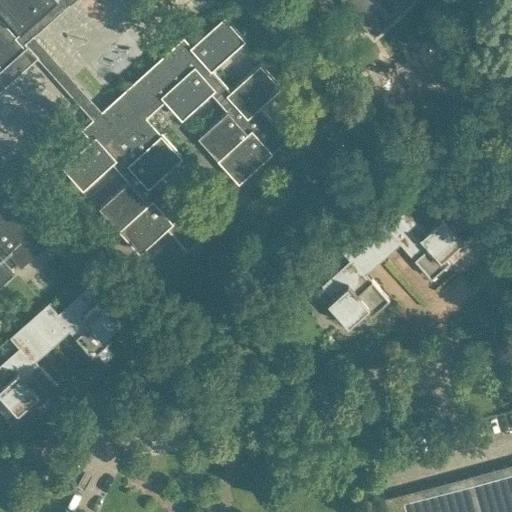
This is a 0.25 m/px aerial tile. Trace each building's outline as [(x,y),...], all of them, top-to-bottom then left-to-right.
[(0,0),(0,7),(21,31),(55,0),(69,0),(0,0)] [(343,0),(374,35),(414,0),(343,0)] [(92,139),(62,166),(83,188),(112,162),(148,203),(120,229),(140,251),(169,225),(169,226),(174,222),(166,214),(174,207),(167,199),(153,183),(182,157),(161,135),(146,118),(166,101),(182,119),(211,92),(228,111),(198,137),(218,159),(238,181),(239,179),(267,154),(267,155),(272,150),(264,141),(268,137),(286,156),(308,136),(291,117),(279,128),(273,121),(258,104),(280,84),(260,62),(231,89),(212,67),(216,64),(245,37),(238,29),(225,14),(223,16),(191,45),(184,37),(109,105),(102,112),(82,129),(92,139)] [(0,284),(15,271),(10,266),(17,261),(21,265),(54,235),(0,174),(0,284)] [(389,224),(380,214),(361,231),(386,260),(387,260),(383,255),(401,239),(408,247),(407,249),(432,277),(450,262),(454,266),(455,265),(446,255),(471,233),(470,232),(462,239),(442,217),(426,231),(406,209),(389,224)] [(386,261),(386,260),(361,231),(341,249),(350,259),(322,284),(333,297),(328,302),(348,324),(346,325),(347,326),(366,310),(375,320),(376,319),(372,314),(390,298),(372,279),(371,280),(364,272),(382,256),(386,261)] [(111,274),(97,259),(88,267),(102,282),(111,274)] [(59,313),(50,302),(49,302),(29,319),(56,348),(56,347),(52,343),(70,327),(77,335),(76,336),(93,356),(111,340),(115,345),(116,345),(107,334),(132,312),(131,311),(123,318),(103,296),(98,300),(87,287),(59,313)] [(55,348),(56,348),(29,319),(10,336),(19,347),(0,363),(0,381),(3,384),(0,386),(0,391),(17,411),(9,418),(10,419),(35,397),(44,408),(46,407),(41,402),(59,386),(42,367),(40,368),(33,360),(51,344),(55,348)] [(511,511),(511,464),(386,498),(389,511),(511,511)]
